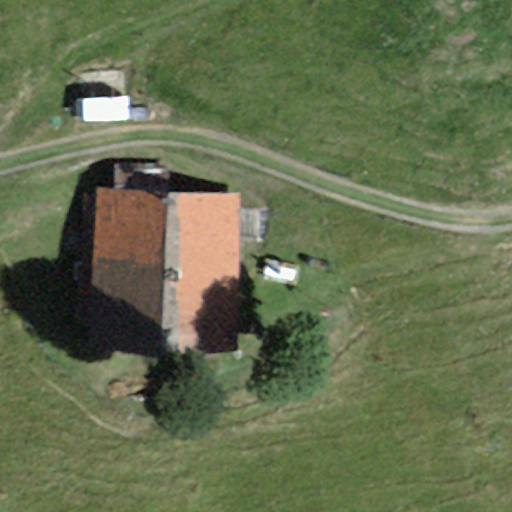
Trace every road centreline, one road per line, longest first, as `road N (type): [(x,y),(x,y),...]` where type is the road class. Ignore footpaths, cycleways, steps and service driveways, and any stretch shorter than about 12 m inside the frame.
road 1 (track): [(0,166),(124,140),(197,137),(401,214),(487,223),(511,214)]
road 2 (track): [(38,0),(35,90),(0,133)]
